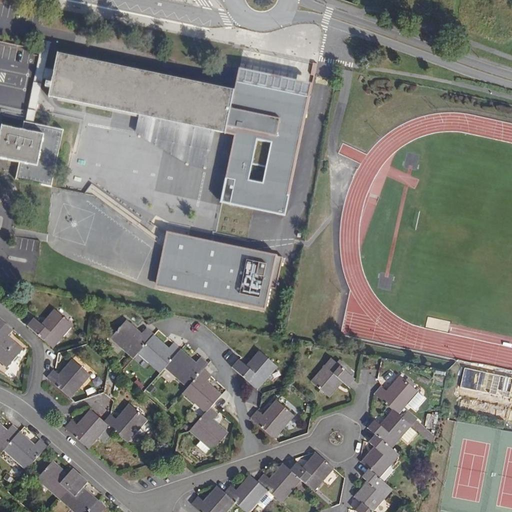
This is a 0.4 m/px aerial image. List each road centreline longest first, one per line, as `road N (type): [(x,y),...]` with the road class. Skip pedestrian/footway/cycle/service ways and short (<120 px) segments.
road 1 (secondary): [(280,15),(327,21),(511,85)]
road 2 (secondary): [(511,75),(300,0)]
road 3 (residential): [(253,463),(237,386),(197,336),(166,326)]
road 4 (residential): [(29,414),(141,511)]
